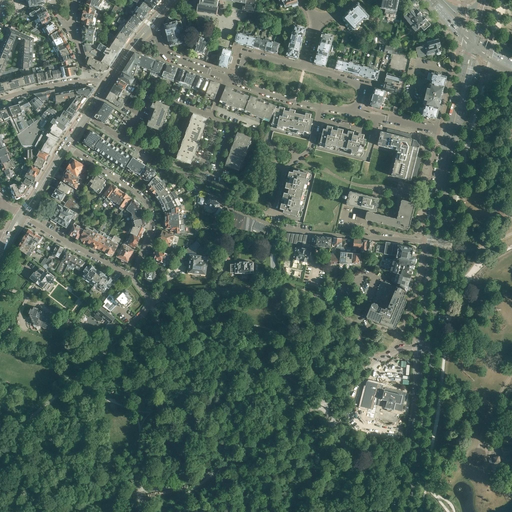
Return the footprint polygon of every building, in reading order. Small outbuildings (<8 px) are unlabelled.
[(88,0),(87,3),(87,4),(89,5),(90,6),(91,5),(92,5),(94,6),(94,7),(100,10),(101,8),(100,7),(103,0),(88,0)] [(131,0),(142,4),(149,7),(153,10),(157,5),(150,0),(131,0)] [(217,6),(218,0),(199,0),(199,3),(198,3),(197,12),(217,15),(218,7),(217,6)] [(224,0),(241,3),(245,4),(245,7),(243,6),(242,10),(246,11),(246,12),(253,13),(255,0),(224,0)] [(281,0),(282,1),(283,2),(285,9),(292,7),(293,8),(297,6),(296,5),(298,5),(297,3),(296,0),(281,0)] [(381,0),(380,8),(385,9),(384,13),(384,16),(395,18),(396,14),(398,0),(381,0)] [(342,17),(342,19),(343,20),(344,20),(347,23),(346,23),(346,24),(348,26),(349,26),(349,27),(348,28),(348,29),(350,31),(351,32),(353,30),(355,30),(358,28),(358,26),(359,25),(360,25),(362,24),(361,23),(364,20),(366,20),(369,18),(369,16),(365,12),(366,11),(363,8),(363,9),(359,5),(359,6),(357,3),(357,4),(354,7),(353,7),(351,9),(352,9),(350,11),(350,10),(347,12),(345,13),(346,15),(344,17),(342,17)] [(132,8),(137,12),(146,18),(149,14),(140,8),(135,4),(132,8)] [(142,4),(140,8),(149,14),(153,10),(149,7),(142,4)] [(130,13),(134,16),(142,22),(146,18),(137,12),(128,6),(127,8),(131,12),(130,13)] [(34,10),(28,14),(25,15),(27,18),(30,16),(32,16),(34,20),(36,19),(47,13),(47,11),(47,10),(45,9),(43,7),(40,8),(38,9),(39,9),(35,11),(34,10)] [(409,13),(404,17),(407,21),(411,25),(412,24),(414,25),(411,27),(412,28),(411,30),(412,31),(414,30),(415,32),(417,30),(418,30),(421,27),(424,31),(430,25),(431,25),(428,21),(416,7),(415,7),(414,7),(413,7),(412,8),(412,10),(408,12),(409,13)] [(84,15),(96,18),(97,18),(98,14),(95,13),(96,10),(93,9),(93,8),(88,8),(88,9),(86,9),(86,11),(85,11),(84,15)] [(47,13),(36,19),(38,23),(36,24),(36,25),(37,27),(39,27),(41,26),(42,25),(43,24),(50,20),(49,17),(49,15),(48,14),(47,14),(47,13)] [(142,22),(134,16),(131,14),(128,20),(129,21),(138,27),(142,22)] [(96,18),(84,15),(83,20),(84,20),(83,23),(86,23),(85,24),(88,24),(88,25),(89,25),(90,25),(93,25),(95,26),(96,26),(97,24),(95,24),(96,18)] [(117,22),(121,24),(124,26),(125,26),(134,32),(138,27),(129,21),(128,22),(124,19),(123,20),(120,18),(118,20),(117,22)] [(166,24),(165,25),(167,30),(166,30),(167,33),(168,36),(182,31),(187,30),(187,29),(185,30),(183,30),(183,27),(181,21),(178,22),(177,21),(166,24)] [(43,28),(42,29),(44,33),(45,33),(46,36),(48,35),(52,33),(52,32),(55,30),(55,29),(56,29),(55,26),(55,27),(53,24),(53,23),(51,22),(51,23),(45,27),(45,26),(43,28)] [(119,31),(121,32),(129,38),(134,32),(125,26),(124,26),(121,24),(117,29),(119,31)] [(294,25),(292,35),(303,38),(304,34),(306,29),(305,28),(294,25)] [(83,34),(83,35),(97,37),(97,32),(95,31),(96,28),(89,26),(89,27),(87,26),(87,27),(84,26),(84,29),(82,30),(82,33),(83,34)] [(0,47),(0,93),(16,89),(35,83),(32,71),(34,38),(9,28),(0,47)] [(59,30),(50,35),(47,36),(50,42),(62,35),(59,30)] [(182,31),(168,36),(168,38),(169,41),(170,41),(171,46),(176,45),(182,44),(184,43),(183,42),(184,42),(183,36),(182,33),(187,32),(187,30),(182,31)] [(119,31),(115,36),(126,43),(129,38),(121,32),(119,31)] [(238,32),(235,43),(238,44),(241,45),(244,34),(238,32)] [(108,36),(113,39),(113,38),(114,39),(112,42),(122,49),(126,43),(115,36),(115,38),(114,37),(114,36),(110,33),(108,36)] [(321,39),(320,42),(334,46),(338,47),(339,43),(333,42),(334,36),(323,33),(322,33),(321,39)] [(244,34),(241,45),(243,45),(247,46),(250,36),(244,34)] [(62,35),(50,42),(53,47),(65,41),(62,35)] [(83,39),(82,39),(82,42),(83,42),(85,43),(85,45),(94,47),(95,45),(93,44),(94,41),(96,41),(97,37),(83,35),(82,38),(83,39)] [(256,35),(256,37),(253,48),(259,49),(262,39),(259,38),(260,36),(256,35)] [(292,35),(290,41),(302,44),(303,41),(302,41),(303,38),(292,35)] [(250,36),(247,46),(250,47),(253,48),(256,37),(250,36)] [(343,36),(343,38),(342,42),(341,43),(348,44),(350,38),(343,36)] [(204,39),(199,37),(194,51),(204,54),(208,42),(208,40),(204,39)] [(262,39),(259,49),(262,50),(265,51),(268,40),(269,38),(265,37),(265,40),(262,39)] [(418,40),(420,46),(416,48),(416,49),(418,57),(419,57),(419,58),(426,56),(426,55),(427,54),(427,56),(436,53),(436,55),(438,55),(440,55),(441,53),(439,46),(438,40),(437,41),(436,40),(430,41),(428,37),(418,40)] [(268,40),(265,51),(269,52),(271,53),(274,42),(268,40)] [(65,41),(53,47),(56,52),(69,47),(66,41),(65,41)] [(290,41),(288,47),(300,50),(301,47),(302,44),(290,41)] [(105,43),(104,45),(119,55),(122,49),(112,42),(109,46),(105,43)] [(274,42),(271,53),(274,53),(277,54),(278,50),(279,50),(280,44),(274,42)] [(319,45),(318,48),(330,52),(332,52),(334,46),(320,42),(319,46),(319,45)] [(111,66),(115,60),(119,55),(104,45),(101,43),(98,47),(97,49),(106,55),(101,62),(111,66)] [(380,47),(379,50),(379,51),(383,52),(385,52),(384,52),(392,54),(399,55),(400,53),(400,49),(393,48),(386,46),(380,44),(380,47)] [(69,47),(56,52),(58,57),(71,53),(68,47),(69,47)] [(222,47),(221,54),(231,57),(233,51),(228,49),(222,47)] [(287,53),(286,56),(289,57),(298,60),(299,54),(300,50),(288,47),(287,47),(286,50),(288,50),(287,53)] [(318,52),(317,55),(328,58),(329,55),(330,56),(331,52),(330,52),(318,48),(317,52),(318,52)] [(89,52),(85,51),(86,55),(86,57),(87,58),(88,56),(101,62),(106,55),(97,49),(89,52)] [(71,53),(58,57),(59,57),(61,62),(72,59),(75,59),(71,53)] [(135,53),(126,68),(124,72),(133,77),(135,73),(137,67),(141,55),(135,53)] [(221,54),(219,60),(229,63),(231,63),(233,57),(231,57),(221,54)] [(144,56),(142,55),(141,55),(137,67),(135,73),(137,74),(138,72),(137,71),(138,69),(139,70),(140,68),(144,70),(148,58),(144,56)] [(328,58),(317,55),(316,59),(314,64),(325,67),(326,65),(329,66),(331,59),(328,58)] [(88,56),(87,58),(90,64),(89,65),(90,65),(91,67),(92,68),(92,69),(93,69),(94,70),(96,71),(95,71),(96,72),(103,72),(105,72),(109,70),(111,66),(101,62),(88,56)] [(148,58),(144,70),(146,71),(151,72),(155,60),(150,58),(151,58),(148,57),(148,58)] [(335,66),(334,69),(338,70),(338,71),(341,71),(343,61),(342,60),(343,60),(338,58),(338,59),(337,59),(335,65),(335,66)] [(72,60),(68,61),(71,76),(74,75),(75,75),(75,71),(77,71),(76,63),(73,63),(72,60)] [(151,72),(150,74),(155,75),(155,74),(157,75),(154,83),(155,83),(158,84),(163,73),(162,72),(164,67),(165,64),(162,62),(155,60),(151,72)] [(218,64),(218,66),(228,69),(229,63),(219,60),(218,64)] [(350,73),(350,74),(353,74),(356,64),(356,61),(354,60),(353,63),(349,62),(347,73),(350,73)] [(343,61),(341,71),(343,72),(347,73),(349,62),(343,61)] [(177,72),(178,68),(177,68),(174,67),(172,66),(167,64),(165,68),(165,67),(164,71),(161,78),(173,82),(175,83),(178,74),(179,72),(177,72)] [(356,64),(353,74),(359,76),(361,65),(356,64)] [(368,78),(368,79),(371,79),(374,69),(374,67),(374,66),(368,64),(368,67),(365,77),(368,78)] [(359,76),(361,77),(365,77),(368,67),(361,65),(359,76)] [(180,72),(177,81),(176,83),(179,84),(179,85),(181,86),(183,86),(183,85),(184,82),(188,72),(183,70),(184,70),(181,69),(180,72)] [(373,80),(377,81),(380,71),(379,70),(374,69),(371,79),(373,80)] [(123,73),(119,78),(128,84),(131,86),(135,88),(136,85),(132,83),(135,80),(133,79),(133,77),(124,72),(123,73)] [(184,82),(183,85),(186,86),(186,87),(186,88),(189,89),(190,89),(191,87),(192,85),(195,77),(196,78),(197,75),(188,72),(184,82)] [(387,73),(385,81),(385,82),(392,84),(404,86),(406,78),(401,77),(388,73),(387,73)] [(428,73),(426,80),(429,81),(431,81),(430,84),(444,87),(444,86),(445,86),(446,80),(446,77),(445,77),(445,76),(442,75),(442,73),(438,73),(437,73),(436,74),(431,73),(428,73)] [(197,78),(196,78),(193,85),(199,88),(204,78),(200,76),(198,75),(197,78)] [(119,78),(115,85),(124,89),(124,90),(126,88),(132,93),(135,88),(131,86),(128,84),(119,78)] [(204,78),(199,88),(207,92),(211,81),(211,80),(209,79),(204,78)] [(211,81),(207,92),(207,93),(206,96),(207,96),(213,99),(213,98),(215,99),(221,84),(211,80),(211,81)] [(383,88),(382,90),(385,91),(391,93),(396,94),(397,92),(402,93),(404,86),(392,84),(385,82),(385,81),(384,83),(383,89),(383,88)] [(139,82),(137,85),(130,98),(135,100),(137,97),(135,96),(140,87),(142,86),(139,84),(140,82),(139,82)] [(430,84),(428,84),(426,89),(427,89),(425,94),(441,98),(442,96),(442,95),(443,93),(443,92),(442,92),(443,88),(444,88),(444,87),(430,84)] [(115,85),(111,92),(118,95),(119,93),(128,97),(129,98),(132,93),(126,88),(124,90),(124,89),(115,85)] [(226,86),(220,100),(226,103),(225,105),(226,106),(238,111),(239,110),(240,108),(251,112),(250,115),(250,116),(263,121),(264,120),(264,118),(270,120),(277,106),(251,95),(251,96),(241,93),(241,92),(238,90),(237,91),(233,89),(233,88),(226,86)] [(88,88),(73,91),(74,97),(76,97),(79,96),(81,96),(83,95),(87,98),(93,91),(92,88),(91,87),(88,88)] [(375,88),(373,94),(384,97),(390,99),(391,93),(385,91),(382,90),(375,88)] [(39,99),(41,101),(43,102),(45,102),(45,100),(42,100),(41,92),(33,94),(39,99)] [(111,92),(106,99),(121,108),(128,97),(119,93),(118,95),(111,92)] [(63,93),(54,94),(55,98),(55,103),(64,101),(64,99),(63,93)] [(370,100),(372,101),(382,104),(383,104),(383,102),(384,102),(385,100),(384,99),(385,98),(384,97),(373,94),(372,94),(370,100)] [(425,105),(439,108),(438,108),(439,104),(440,104),(440,101),(441,98),(425,94),(423,105),(425,105)] [(76,97),(75,99),(80,102),(82,104),(87,98),(83,95),(81,96),(80,97),(79,99),(76,97)] [(35,97),(32,100),(38,107),(40,105),(42,107),(43,109),(46,107),(45,106),(42,104),(38,99),(35,97)] [(80,102),(75,99),(73,98),(72,99),(71,98),(69,98),(67,98),(66,99),(71,103),(79,109),(82,104),(80,102)] [(25,99),(21,101),(25,109),(27,112),(28,111),(27,108),(31,106),(28,103),(25,99)] [(68,107),(76,113),(79,109),(71,103),(66,99),(64,102),(67,105),(67,106),(68,107)] [(32,100),(28,103),(31,106),(35,110),(38,115),(42,110),(38,107),(32,100)] [(17,103),(18,104),(21,111),(21,112),(22,113),(24,112),(25,113),(27,112),(25,109),(21,101),(17,103)] [(161,131),(170,106),(156,101),(156,104),(153,103),(152,107),(154,108),(155,106),(156,107),(151,121),(149,120),(148,126),(161,131)] [(382,104),(372,101),(370,107),(380,110),(381,109),(381,107),(382,107),(383,104),(382,104)] [(60,107),(65,111),(73,116),(76,113),(68,107),(67,106),(67,105),(64,102),(60,107)] [(115,108),(105,102),(101,107),(111,114),(115,108)] [(10,106),(5,108),(6,109),(9,117),(10,119),(17,135),(19,133),(30,125),(23,115),(22,113),(21,112),(21,111),(18,104),(16,105),(11,107),(10,106)] [(419,107),(418,111),(419,111),(418,114),(427,117),(431,118),(436,119),(437,116),(438,111),(439,108),(425,105),(424,108),(423,108),(419,107)] [(276,108),(274,116),(272,125),(309,134),(313,119),(311,118),(311,114),(306,113),(305,115),(295,113),(296,110),(290,109),(289,111),(285,110),(285,108),(279,106),(279,107),(277,107),(277,106),(276,108)] [(111,114),(101,107),(98,112),(108,118),(111,114)] [(5,108),(0,109),(0,112),(3,119),(4,120),(4,121),(10,119),(9,117),(6,109),(5,108)] [(44,112),(53,118),(65,127),(69,122),(60,116),(59,118),(51,110),(49,108),(48,108),(46,111),(44,112)] [(59,118),(60,116),(69,122),(73,116),(65,111),(64,110),(61,108),(59,111),(57,112),(53,108),(52,109),(51,110),(59,118)] [(41,116),(50,122),(62,131),(65,127),(53,118),(44,112),(41,116)] [(108,118),(98,112),(95,117),(105,124),(108,118)] [(194,113),(188,128),(177,159),(191,164),(202,134),(208,118),(194,113)] [(30,125),(19,133),(17,135),(22,147),(31,147),(33,147),(34,147),(35,148),(43,132),(40,130),(40,122),(33,123),(30,125)] [(49,122),(43,131),(44,132),(43,134),(54,141),(55,142),(58,137),(58,138),(62,131),(49,122)] [(324,129),(323,133),(320,144),(362,155),(366,139),(363,138),(364,135),(359,133),(358,136),(353,134),(354,132),(348,131),(347,135),(342,133),(343,130),(338,128),(337,131),(332,129),(333,127),(327,126),(326,129),(324,129)] [(392,176),(410,180),(410,181),(411,180),(412,175),(417,176),(421,158),(417,156),(420,146),(416,140),(411,139),(412,134),(411,134),(387,128),(386,133),(382,132),(381,132),(377,145),(378,146),(397,150),(397,151),(391,175),(392,176)] [(101,137),(91,131),(90,131),(89,131),(88,130),(86,133),(87,134),(88,135),(87,137),(97,143),(101,137)] [(238,132),(232,149),(225,166),(239,171),(252,137),(238,132)] [(39,140),(44,143),(47,145),(48,144),(52,147),(53,145),(52,144),(53,142),(54,141),(43,134),(39,140)] [(97,143),(87,137),(83,142),(84,143),(84,144),(84,145),(86,147),(87,147),(88,145),(94,149),(97,143)] [(99,152),(106,141),(102,139),(101,139),(101,137),(97,143),(94,149),(94,148),(96,149),(96,150),(99,152)] [(36,148),(40,150),(48,154),(49,153),(49,152),(51,148),(52,148),(52,147),(48,144),(47,145),(44,143),(39,140),(36,148)] [(104,155),(111,145),(107,142),(107,143),(106,142),(106,141),(99,152),(101,152),(101,153),(104,155)] [(109,158),(116,148),(112,146),(111,145),(104,155),(106,156),(106,158),(108,159),(109,158)] [(4,147),(0,148),(0,156),(9,153),(8,150),(6,146),(6,147),(4,147)] [(114,161),(121,151),(120,151),(119,150),(116,148),(109,158),(109,159),(111,161),(112,160),(113,160),(114,161)] [(33,157),(32,150),(31,150),(24,149),(24,158),(28,158),(28,159),(32,160),(33,157)] [(36,156),(38,157),(45,160),(48,154),(40,150),(39,150),(36,156)] [(119,165),(126,154),(125,154),(124,153),(121,151),(114,161),(114,163),(116,164),(117,163),(117,164),(118,163),(119,164),(119,165)] [(9,153),(0,156),(0,163),(0,164),(12,159),(11,157),(9,153)] [(125,168),(131,158),(129,157),(129,156),(126,154),(119,165),(119,166),(121,167),(122,167),(123,167),(125,168)] [(133,157),(131,160),(126,168),(130,171),(130,170),(135,173),(134,174),(139,177),(140,175),(144,168),(146,166),(146,165),(133,157)] [(73,173),(73,174),(78,177),(87,183),(89,181),(79,175),(80,173),(80,172),(82,173),(86,167),(72,158),(69,164),(70,165),(69,166),(68,167),(68,168),(67,169),(73,173)] [(12,159),(0,164),(1,166),(1,168),(1,170),(3,170),(4,170),(8,168),(14,166),(12,162),(13,162),(12,159)] [(15,165),(27,171),(32,174),(31,174),(35,176),(36,175),(37,175),(40,170),(38,169),(30,165),(28,170),(27,170),(27,169),(27,168),(19,164),(15,165)] [(140,175),(139,177),(140,179),(142,179),(143,179),(144,179),(146,180),(148,180),(148,179),(150,180),(152,176),(154,177),(157,173),(146,166),(144,168),(140,175)] [(8,168),(4,170),(6,175),(10,177),(11,177),(14,179),(16,176),(12,174),(13,171),(8,168)] [(164,168),(162,169),(158,174),(161,176),(166,171),(167,170),(164,168)] [(18,174),(24,177),(33,182),(35,178),(35,176),(31,174),(32,174),(27,171),(21,169),(18,174)] [(286,204),(282,203),(280,209),(284,210),(284,212),(283,212),(299,216),(300,211),(301,211),(303,206),(304,206),(307,196),(304,195),(306,185),(308,185),(309,179),(308,179),(309,174),(294,170),(293,171),(294,171),(293,173),(289,172),(288,177),(292,179),(292,181),(290,180),(289,183),(287,182),(285,188),(289,189),(288,194),(284,193),(283,198),(285,199),(285,201),(287,202),(286,204)] [(73,174),(68,171),(66,175),(64,176),(62,178),(62,180),(76,188),(76,189),(77,189),(79,190),(82,185),(82,186),(84,184),(78,181),(80,178),(78,177),(73,174)] [(14,179),(22,183),(29,187),(30,188),(33,182),(17,173),(14,179)] [(92,179),(88,185),(88,186),(97,192),(99,194),(100,193),(104,187),(103,187),(104,186),(105,186),(106,185),(106,184),(104,183),(106,181),(98,175),(96,177),(94,176),(93,176),(93,177),(93,179),(93,180),(92,179)] [(151,190),(152,190),(163,181),(157,176),(148,186),(149,187),(149,188),(151,190)] [(8,181),(9,185),(10,186),(9,187),(10,188),(11,188),(11,190),(11,191),(12,194),(13,194),(13,195),(14,198),(15,198),(15,199),(16,198),(16,199),(20,198),(20,197),(16,186),(16,185),(15,184),(13,184),(9,180),(8,181)] [(16,182),(20,185),(26,193),(27,194),(30,188),(29,187),(22,183),(17,181),(16,182)] [(163,181),(152,190),(152,191),(152,192),(154,193),(155,193),(156,195),(165,188),(167,186),(163,181)] [(16,185),(16,186),(20,197),(21,196),(22,198),(24,196),(26,193),(20,185),(16,182),(15,184),(16,185)] [(58,188),(68,194),(70,195),(72,192),(74,193),(77,195),(79,192),(76,190),(73,189),(61,182),(60,184),(59,185),(57,186),(58,187),(58,188)] [(192,186),(187,183),(184,184),(188,192),(194,189),(195,188),(192,186)] [(110,187),(107,191),(104,195),(102,193),(98,200),(100,201),(103,197),(106,199),(104,202),(108,204),(110,202),(112,200),(119,190),(118,189),(118,188),(117,187),(115,187),(112,185),(111,186),(110,185),(109,186),(110,187)] [(165,188),(156,195),(157,195),(156,197),(157,198),(158,198),(159,200),(171,193),(172,192),(167,186),(165,188)] [(65,194),(57,189),(53,196),(62,201),(66,195),(65,194)] [(119,190),(112,200),(110,202),(116,206),(117,203),(124,193),(119,190)] [(171,193),(159,200),(160,201),(159,201),(161,204),(162,206),(178,197),(179,197),(177,194),(175,190),(172,192),(171,193)] [(368,211),(368,212),(367,212),(365,219),(366,220),(407,230),(408,229),(409,227),(410,224),(411,224),(413,223),(414,219),(413,217),(412,217),(415,203),(414,203),(402,200),(401,200),(397,219),(374,213),(373,213),(374,212),(375,212),(376,212),(379,199),(378,198),(350,191),(349,192),(348,197),(347,197),(347,196),(343,195),(343,196),(342,198),(343,198),(346,199),(347,199),(346,204),(346,205),(368,210),(369,210),(369,212),(368,211)] [(124,193),(117,203),(116,206),(119,208),(122,210),(120,214),(122,215),(125,211),(124,210),(127,206),(131,201),(130,200),(131,198),(128,196),(127,195),(126,194),(124,194),(124,193)] [(217,208),(219,205),(219,204),(209,197),(209,198),(208,198),(206,201),(205,201),(206,200),(200,196),(199,198),(198,203),(202,205),(204,203),(205,203),(216,210),(213,214),(219,218),(224,210),(222,209),(219,207),(219,208),(217,208)] [(52,218),(51,221),(56,224),(58,222),(66,226),(71,218),(76,221),(84,205),(70,197),(63,208),(59,206),(52,218)] [(172,201),(162,206),(163,206),(162,207),(163,209),(164,209),(165,211),(169,209),(176,207),(182,204),(178,197),(172,201)] [(127,209),(126,209),(125,211),(129,214),(131,212),(132,213),(140,208),(138,207),(139,205),(138,204),(136,203),(136,202),(135,201),(134,201),(133,201),(127,209)] [(166,214),(166,220),(180,220),(183,219),(182,215),(179,215),(179,212),(180,212),(179,207),(176,207),(169,209),(170,212),(167,212),(167,213),(166,213),(166,214)] [(140,208),(132,213),(133,216),(130,216),(131,220),(144,217),(144,216),(144,215),(144,214),(143,213),(142,210),(141,210),(140,210),(140,208)] [(227,209),(226,209),(225,217),(231,219),(233,211),(227,208),(227,209)] [(233,211),(231,219),(230,226),(231,227),(234,228),(243,229),(245,216),(233,211)] [(144,218),(134,221),(132,221),(133,226),(135,225),(136,227),(144,228),(145,226),(146,226),(146,224),(145,221),(146,221),(145,219),(144,219),(144,218)] [(180,220),(166,220),(165,220),(164,223),(165,225),(166,225),(166,228),(167,229),(168,229),(168,230),(170,230),(175,230),(175,234),(181,236),(181,234),(185,233),(184,219),(180,220)] [(268,238),(272,228),(266,226),(265,225),(256,221),(253,227),(253,228),(253,229),(253,230),(260,233),(260,232),(262,233),(263,233),(264,233),(263,236),(266,237),(265,238),(267,239),(268,238)] [(78,225),(74,223),(69,234),(70,235),(71,236),(72,235),(75,237),(76,238),(77,239),(78,238),(78,239),(83,229),(86,224),(84,223),(81,228),(80,227),(81,226),(78,225)] [(85,231),(81,238),(83,239),(82,240),(83,242),(85,243),(87,242),(91,245),(98,233),(97,233),(98,231),(94,229),(93,231),(87,227),(86,228),(86,227),(84,230),(85,231)] [(129,232),(131,233),(138,236),(140,237),(141,237),(142,236),(142,235),(142,234),(143,231),(143,229),(144,228),(136,227),(133,227),(132,229),(130,228),(129,232)] [(27,233),(26,235),(34,241),(37,243),(38,244),(42,238),(41,238),(42,237),(38,235),(38,233),(36,232),(34,232),(29,229),(29,230),(28,230),(26,232),(27,233)] [(167,245),(171,246),(175,234),(173,233),(173,234),(170,233),(170,234),(165,233),(166,232),(163,231),(162,234),(160,234),(159,236),(160,238),(159,242),(162,244),(163,245),(166,246),(167,245)] [(98,233),(91,245),(91,246),(96,249),(97,248),(101,250),(107,238),(109,236),(101,232),(100,234),(98,233)] [(307,235),(286,233),(284,241),(289,242),(289,240),(297,242),(297,241),(302,242),(301,248),(304,248),(305,246),(307,235)] [(125,242),(126,243),(131,245),(135,248),(135,247),(137,247),(138,245),(137,244),(139,239),(139,238),(136,237),(136,236),(135,235),(135,236),(131,234),(129,239),(127,238),(125,242)] [(23,240),(22,241),(31,247),(34,249),(34,250),(36,246),(37,243),(34,241),(26,235),(25,235),(22,239),(23,240)] [(107,238),(101,250),(105,252),(105,253),(106,254),(108,256),(110,255),(111,254),(113,255),(115,250),(116,250),(118,246),(121,239),(114,235),(113,238),(109,236),(107,238)] [(323,237),(315,236),(314,246),(320,247),(322,247),(323,237)] [(326,237),(323,237),(322,247),(325,247),(331,247),(332,238),(326,237)] [(185,259),(189,259),(190,259),(188,272),(206,274),(207,267),(208,266),(208,264),(207,264),(208,262),(207,262),(207,257),(201,256),(202,255),(196,255),(197,250),(198,247),(200,245),(198,243),(200,242),(198,239),(196,241),(181,253),(177,257),(179,258),(180,258),(180,259),(185,259)] [(354,241),(353,248),(361,249),(361,248),(362,248),(362,240),(354,239),(354,241)] [(31,247),(22,241),(22,242),(20,242),(19,244),(19,245),(20,245),(18,248),(30,256),(33,252),(32,252),(34,249),(31,247)] [(125,242),(124,244),(123,245),(117,256),(122,259),(121,260),(127,263),(134,250),(129,248),(131,245),(126,243),(125,242)] [(391,255),(390,259),(397,261),(396,261),(414,264),(414,263),(415,264),(416,258),(415,258),(415,257),(411,257),(413,251),(414,250),(415,250),(415,249),(415,248),(414,247),(413,247),(412,247),(411,248),(399,246),(399,244),(396,244),(392,244),(392,248),(381,247),(380,255),(391,255)] [(63,248),(57,245),(52,256),(55,257),(56,255),(59,256),(63,248)] [(301,248),(301,249),(296,248),(295,249),(294,252),(295,252),(294,255),(293,258),(294,258),(293,260),(294,261),(298,262),(299,261),(301,261),(302,263),(305,264),(307,263),(308,258),(309,259),(310,255),(309,255),(311,247),(306,246),(305,246),(304,248),(301,248)] [(171,259),(172,257),(167,255),(167,254),(158,250),(157,251),(156,250),(153,255),(155,256),(154,259),(159,261),(159,263),(163,264),(163,263),(169,265),(171,259)] [(353,253),(352,263),(359,264),(360,263),(360,254),(355,253),(356,251),(353,251),(353,253)] [(66,252),(62,261),(60,265),(61,266),(64,262),(68,264),(72,255),(69,253),(69,254),(66,252)] [(341,253),(336,253),(331,253),(331,256),(330,263),(340,264),(341,253)] [(72,255),(68,264),(67,265),(69,266),(68,267),(73,269),(78,258),(75,256),(75,257),(72,255)] [(78,258),(74,267),(81,271),(86,262),(83,261),(83,260),(80,259),(78,258)] [(396,261),(390,259),(387,271),(394,273),(410,277),(414,264),(396,261)] [(235,263),(235,264),(230,264),(231,272),(235,272),(235,273),(241,273),(242,273),(242,274),(247,274),(247,273),(253,273),(253,263),(249,263),(249,262),(240,262),(240,263),(235,263)] [(82,278),(89,283),(91,281),(98,270),(98,271),(94,268),(94,266),(92,265),(90,265),(89,268),(87,267),(84,272),(85,273),(82,278)] [(37,271),(35,272),(31,278),(43,286),(42,287),(44,288),(45,288),(50,282),(51,283),(53,282),(53,283),(54,281),(54,279),(53,278),(54,276),(51,273),(49,275),(40,268),(37,271)] [(153,269),(151,269),(150,269),(149,269),(147,270),(146,272),(145,274),(146,277),(147,279),(149,280),(151,280),(153,280),(154,279),(155,277),(156,276),(156,275),(156,274),(156,273),(155,272),(155,271),(153,269)] [(98,270),(91,281),(89,283),(94,286),(91,289),(91,291),(90,293),(92,294),(94,291),(98,285),(105,275),(103,273),(103,272),(101,271),(100,272),(98,270)] [(394,273),(391,281),(399,287),(401,288),(406,292),(408,286),(409,282),(410,277),(394,273)] [(105,275),(98,285),(96,288),(104,293),(105,290),(106,291),(108,287),(109,288),(112,284),(110,283),(112,280),(112,278),(110,277),(109,278),(108,277),(105,275)] [(372,304),(370,308),(367,315),(368,319),(393,329),(396,328),(407,302),(406,300),(403,299),(406,292),(401,288),(398,287),(396,287),(390,284),(391,282),(386,280),(385,282),(381,281),(378,287),(380,288),(379,289),(378,288),(375,295),(376,295),(376,296),(375,296),(373,300),(374,303),(372,304)] [(105,303),(103,306),(111,312),(118,304),(122,308),(124,306),(127,308),(132,303),(129,301),(132,298),(128,295),(128,294),(128,292),(126,290),(124,290),(122,292),(121,291),(120,291),(114,297),(110,293),(104,302),(105,303)] [(115,318),(102,306),(97,312),(98,312),(94,316),(101,322),(104,317),(109,321),(103,329),(108,333),(114,325),(111,323),(115,318)] [(31,314),(29,317),(31,318),(32,319),(31,321),(34,323),(34,324),(34,325),(34,326),(35,327),(36,327),(37,327),(38,326),(39,326),(39,325),(43,327),(43,328),(45,329),(46,328),(49,329),(51,323),(52,323),(53,320),(53,318),(50,317),(49,318),(48,317),(49,314),(39,310),(40,309),(35,307),(34,309),(32,308),(31,310),(30,310),(29,310),(28,311),(28,312),(28,313),(29,313),(31,314)] [(367,381),(361,406),(372,409),(373,404),(377,405),(387,407),(387,409),(388,410),(390,411),(391,410),(392,409),(402,411),(406,393),(382,387),(382,388),(379,387),(380,384),(367,381)] [(511,446),(503,448),(504,456),(511,453),(511,446)]
